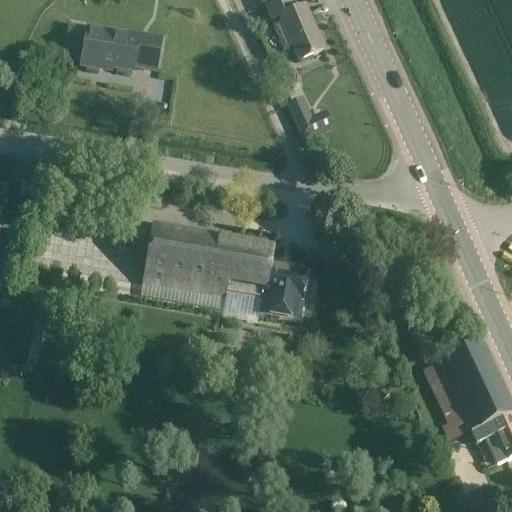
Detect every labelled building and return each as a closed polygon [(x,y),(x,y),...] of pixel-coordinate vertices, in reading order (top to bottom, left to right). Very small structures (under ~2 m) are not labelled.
[(298,63),(325,52),(305,7),(297,11),(291,0),(288,0),(266,10),(272,24),(279,20),(298,63)] [(161,41),(88,29),(81,69),(99,72),(99,69),(133,75),(134,70),(156,74),(161,41)] [(302,144),(331,130),(326,118),(309,126),(298,103),(286,109),(302,144)] [(0,225),(2,225),(8,188),(0,186),(0,225)] [(139,207),(159,210),(161,197),(141,193),(139,207)] [(15,213),(13,225),(26,227),(28,215),(15,213)] [(225,299),(225,296),(263,303),(260,317),(299,323),(307,275),(271,269),(274,248),(153,227),(143,285),(225,299)] [(4,253),(0,277),(0,289),(14,292),(20,256),(4,253)] [(45,321),(40,355),(87,363),(91,336),(65,330),(66,327),(45,321)] [(511,406),(483,343),(437,365),(438,367),(422,374),(447,427),(442,429),(449,445),(470,435),(476,448),(485,443),(496,468),(511,460),(511,417),(511,416),(511,415),(511,406)]
